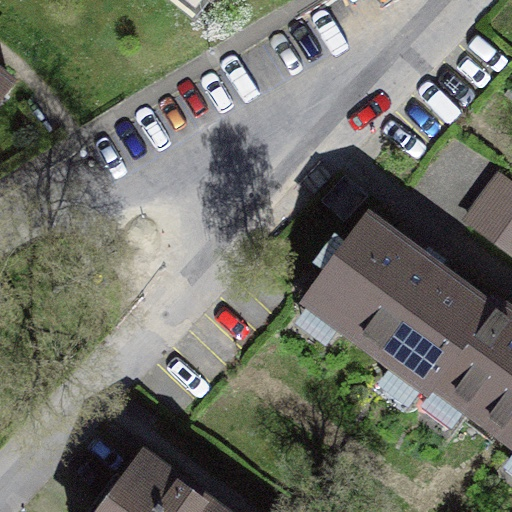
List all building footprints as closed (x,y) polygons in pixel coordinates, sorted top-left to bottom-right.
[(182,0),(207,19),(222,0),(182,0)] [(0,89),(0,113),(12,98),(0,89)] [(511,185),(502,178),(469,222),(511,254),(511,185)] [(367,221),(307,301),(429,391),(434,384),(488,311),(428,266),(367,221)] [(488,311),(434,384),(511,441),(511,317),(493,304),(488,311)] [(214,511),(142,459),(102,511),(214,511)]
